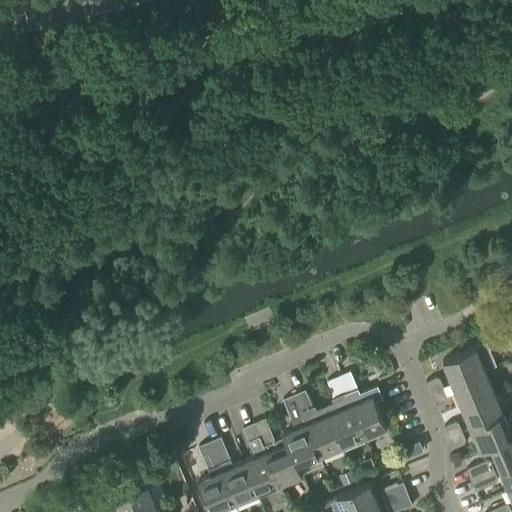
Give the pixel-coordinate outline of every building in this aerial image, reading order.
[(476,345),(443,359),(453,382),(485,368),(494,365),(484,342),(476,345)] [(485,368),(453,382),(462,404),(495,390),(485,368)] [(349,370),(337,375),(363,436),(386,426),(375,398),(381,396),(376,385),(357,393),(355,389),(357,389),(349,370)] [(337,401),(325,406),(341,445),(363,436),(337,375),(326,379),(334,397),(335,397),(337,401)] [(436,376),(426,380),(431,391),(444,386),(440,377),(436,376)] [(304,388),(293,393),(303,416),(305,422),(318,454),(341,445),(325,406),(312,411),(310,407),(312,406),(304,388)] [(495,390),(462,404),(471,426),(504,413),(495,390)] [(293,393),(282,398),(290,418),(294,420),(303,416),(293,393)] [(511,432),(504,413),(471,426),(481,449),(491,445),(490,444),(511,435),(511,432)] [(265,417),(253,422),(278,483),(301,473),(297,463),(296,463),(287,441),(286,441),(284,435),(276,438),(275,442),(271,440),(273,437),(265,417)] [(455,420),(444,424),(449,435),(462,430),(458,421),(455,420)] [(253,422),(242,426),(254,455),(243,459),(257,492),(278,483),(253,422)] [(282,431),(284,435),(286,441),(287,441),(296,463),(297,463),(318,454),(305,422),(282,431)] [(462,430),(449,435),(454,447),(464,442),(466,439),(462,430)] [(220,435),(209,440),(234,501),(257,492),(243,459),(232,464),(220,435)] [(511,435),(490,444),(491,445),(499,466),(511,461),(511,435)] [(209,473),(198,478),(211,510),(234,501),(209,440),(198,445),(209,473)] [(423,449),(419,440),(409,444),(413,453),(423,449)] [(487,459),(466,467),(471,478),(494,469),(490,460),(487,459)] [(511,461),(499,466),(509,489),(511,487),(511,461)] [(494,469),(471,478),(476,490),(496,481),(497,477),(494,469)] [(351,470),(339,475),(343,485),(353,481),(355,480),(351,470)] [(369,481),(336,494),(343,511),(359,511),(379,504),(369,481)] [(382,489),(381,493),(384,502),(407,492),(403,481),(382,489)] [(147,483),(114,496),(120,511),(141,511),(156,506),(147,483)] [(260,511),(276,511),(277,511),(270,489),(255,494),(260,511)] [(407,492),(384,502),(388,510),(392,511),(412,503),(407,492)] [(505,503),(485,511),(484,511),(511,511),(509,504),(505,503)]
